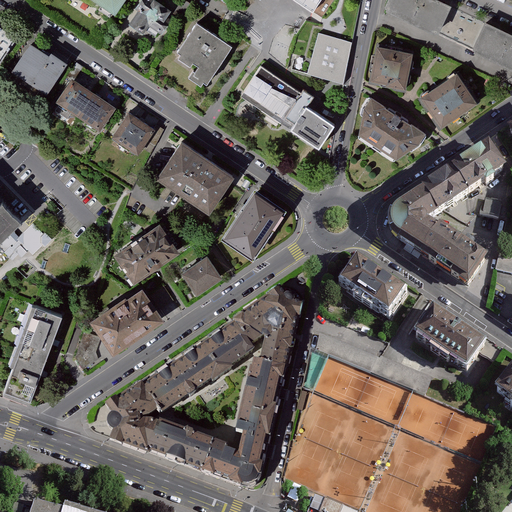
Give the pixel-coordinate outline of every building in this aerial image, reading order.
[(87,0),(114,18),(126,0),(87,0)] [(153,1),(152,0),(143,0),(136,10),(139,12),(130,26),(143,35),(149,27),(162,35),(167,28),(162,25),(170,13),(152,2),(153,1)] [(296,0),(314,12),(321,0),(296,0)] [(453,8),(436,0),(391,0),(388,7),(390,8),(389,10),(438,33),(439,31),(441,32),(453,8)] [(234,48),(198,24),(179,53),(182,55),(179,59),(192,68),(194,64),(200,68),(196,73),(194,72),(190,79),(202,87),(205,83),(208,86),(234,48)] [(511,35),(487,24),(476,49),(476,50),(476,51),(478,52),(477,54),(511,70),(511,35)] [(18,37),(0,25),(0,58),(3,60),(18,37)] [(353,44),(320,35),(309,76),(345,86),(353,44)] [(49,58),(30,46),(11,73),(46,96),(67,65),(51,55),(49,58)] [(415,56),(382,49),(376,81),(392,84),(392,86),(408,89),(415,56)] [(304,96),(262,68),(245,94),(296,128),(293,133),(321,152),(336,128),(309,111),(316,100),(305,93),(304,96)] [(456,76),(422,99),(441,127),(475,105),(456,76)] [(77,117),(92,95),(71,81),(57,103),(77,117)] [(92,95),(77,117),(99,131),(114,109),(92,95)] [(427,135),(375,101),(368,110),(363,136),(400,160),(421,146),(427,135)] [(155,130),(130,113),(114,137),(139,154),(155,130)] [(505,166),(490,141),(422,186),(423,188),(398,204),(392,209),(389,215),(387,220),(388,227),(391,233),(397,239),(468,286),(486,258),(462,242),(439,226),(438,229),(426,220),(442,209),(505,166)] [(182,143),(158,179),(210,213),(234,178),(207,159),(182,143)] [(283,211),(258,194),(227,237),(252,255),(283,211)] [(0,242),(25,218),(6,199),(0,204),(0,242)] [(501,203),(483,199),(480,212),(479,215),(497,219),(501,203)] [(117,251),(136,278),(181,248),(162,221),(117,251)] [(462,242),(486,258),(488,244),(469,231),(462,242)] [(495,270),(511,273),(511,256),(499,254),(495,270)] [(221,277),(208,258),(184,274),(197,293),(221,277)] [(407,293),(358,259),(342,283),(391,317),(407,293)] [(165,287),(152,296),(161,310),(174,301),(165,287)] [(141,288),(93,320),(113,350),(162,318),(141,288)] [(234,323),(237,326),(250,345),(264,336),(267,338),(261,362),(286,368),(297,315),(301,315),(302,306),(294,304),(284,298),(279,291),(271,296),(273,299),(244,319),(242,317),(234,323)] [(65,313),(38,303),(6,390),(32,399),(65,313)] [(484,345),(432,310),(414,335),(467,371),(484,345)] [(237,326),(146,389),(159,408),(162,413),(211,379),(213,382),(231,369),(229,367),(254,350),(250,345),(237,326)] [(77,358),(86,370),(99,361),(94,352),(98,338),(85,334),(77,358)] [(321,338),(318,352),(373,376),(379,360),(321,338)] [(434,382),(379,360),(373,376),(426,399),(434,382)] [(286,368),(261,362),(256,361),(238,433),(244,435),(238,456),(226,452),(217,478),(242,488),(247,489),(252,488),(256,485),(258,482),(259,479),(260,479),(263,467),(259,466),(266,436),(270,437),(276,409),(273,408),(280,379),(283,380),(286,368)] [(511,373),(498,392),(511,402),(511,406),(511,408),(511,409),(511,373)] [(159,408),(146,389),(143,387),(119,404),(115,400),(106,406),(113,416),(110,418),(109,423),(109,426),(111,429),(115,432),(112,440),(147,453),(157,426),(151,423),(138,422),(138,419),(146,417),(159,408)] [(147,453),(217,478),(226,452),(227,449),(158,424),(157,426),(147,453)] [(348,511),(318,499),(313,511),(315,511),(348,511)] [(90,511),(66,505),(64,511),(43,505),(35,503),(34,507),(32,511),(90,511)]
